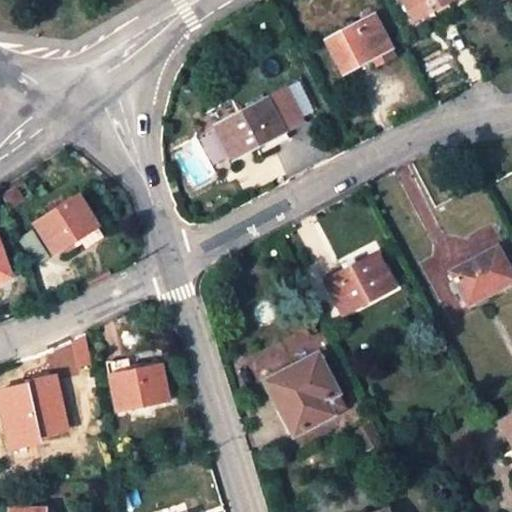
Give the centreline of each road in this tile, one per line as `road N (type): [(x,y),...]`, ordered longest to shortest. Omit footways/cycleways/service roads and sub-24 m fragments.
road 1 (unclassified): [(170,265),(449,120),(511,119)]
road 2 (unclassified): [(170,265),(247,511)]
road 3 (unclassified): [(105,67),(170,265)]
road 4 (unclassified): [(0,345),(170,265)]
road 5 (unclassified): [(105,67),(207,0)]
